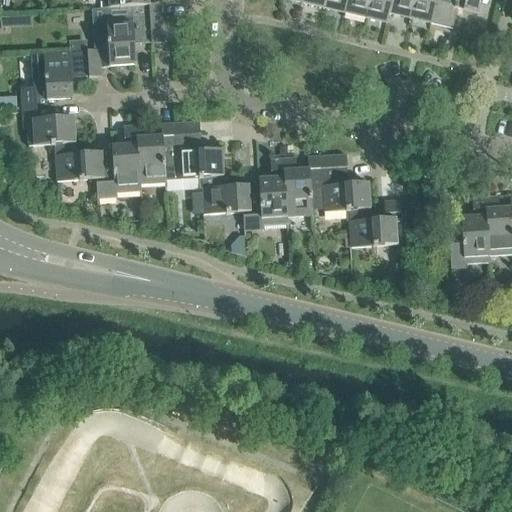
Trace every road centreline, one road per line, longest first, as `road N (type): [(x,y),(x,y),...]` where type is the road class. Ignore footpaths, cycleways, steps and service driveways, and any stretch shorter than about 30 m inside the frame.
road 1 (tertiary): [(511,367),(0,244)]
road 2 (residential): [(511,156),(247,103),(230,81),(227,0)]
